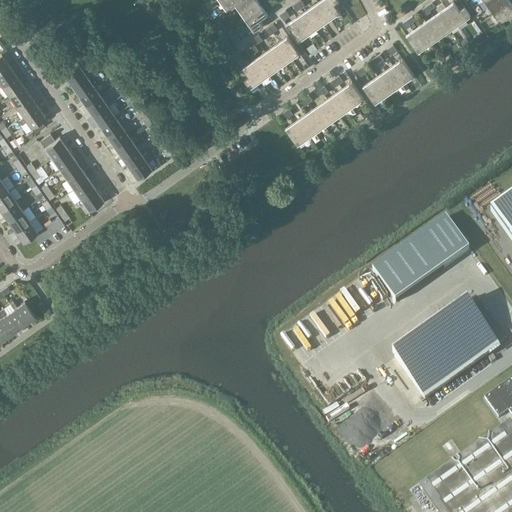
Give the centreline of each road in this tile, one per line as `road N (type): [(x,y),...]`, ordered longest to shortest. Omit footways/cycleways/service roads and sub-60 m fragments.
road 1 (residential): [(128,201),(146,197),(379,27),(364,0)]
road 2 (residential): [(128,201),(4,25)]
road 3 (residential): [(0,244),(28,270),(128,201)]
